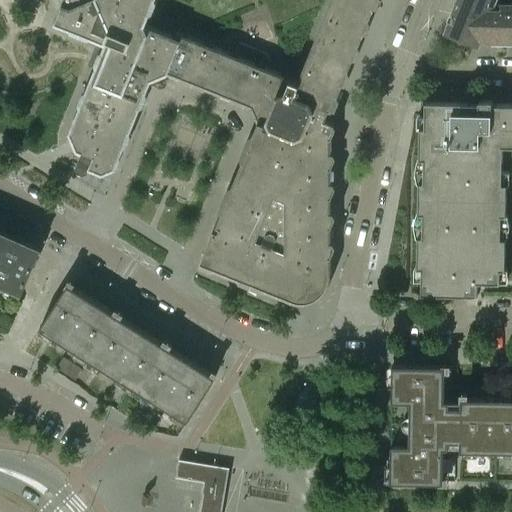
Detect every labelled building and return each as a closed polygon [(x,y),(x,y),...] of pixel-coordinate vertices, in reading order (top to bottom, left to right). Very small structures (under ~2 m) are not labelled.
[(334,190),(329,188),(332,180),(332,166),(334,161),(329,159),(332,150),(332,136),(334,131),(329,129),(332,120),(325,118),(329,108),(332,110),(333,107),(330,106),(334,96),(338,95),(343,81),(341,80),(345,70),(348,69),(354,56),(351,55),(355,45),(359,43),(364,30),(361,29),(365,19),(369,18),(374,5),(372,4),(373,0),(97,0),(96,3),(93,2),(92,0),(83,0),(71,5),(63,2),(55,22),(105,42),(69,131),(77,149),(82,151),(77,165),(79,170),(84,172),(88,170),(90,167),(103,172),(116,167),(144,97),(142,96),(138,87),(151,81),(150,80),(167,72),(185,79),(186,76),(202,83),(201,86),(236,100),(237,97),(250,102),(258,121),(251,139),(254,140),(247,156),(244,155),(230,190),(233,191),(226,207),(224,206),(216,224),(220,226),(219,230),(213,228),(201,259),(210,263),(209,265),(244,280),(245,277),(264,285),(266,288),(292,299),(300,301),(304,301),(306,301),(308,301),(310,301),(314,299),(318,297),(319,296),(323,294),(324,292),(325,291),(327,288),(328,287),(329,286),(330,283),(331,279),(332,273),(332,255),(334,250),(328,248),(332,240),(332,225),(334,220),(329,218),(332,210),(332,196),(334,190)] [(495,1),(495,0),(458,0),(445,31),(478,45),(480,40),(491,40),(492,43),(511,43),(511,3),(500,3),(495,1)] [(511,103),(493,104),(493,100),(492,100),(480,100),(479,100),(479,103),(461,103),(461,102),(421,101),(420,116),(425,117),(425,127),(420,127),(420,158),(425,158),(424,181),(419,181),(418,212),(423,213),(423,236),(418,236),(417,267),(422,267),(422,277),(417,277),(417,293),(478,294),(478,293),(478,285),(478,281),(505,281),(505,279),(500,279),(500,268),(505,269),(506,237),(501,237),(501,214),(506,214),(507,184),(507,183),(502,183),(503,145),(511,145),(511,103)] [(0,285),(20,294),(38,252),(40,248),(0,230),(0,285)] [(88,361),(117,313),(68,282),(40,327),(41,327),(39,330),(50,333),(70,346),(80,352),(88,361)] [(136,391),(166,344),(117,313),(88,361),(99,364),(129,383),(136,391)] [(9,320),(0,316),(0,325),(5,328),(9,320)] [(188,420),(216,375),(166,344),(136,391),(148,394),(177,413),(185,422),(187,419),(188,420)] [(75,379),(83,368),(64,355),(56,367),(75,379)] [(445,399),(445,388),(445,364),(393,363),(393,364),(390,364),(392,375),(392,422),(461,423),(461,399),(445,399)] [(511,450),(511,397),(461,396),(461,399),(461,423),(461,447),(461,449),(462,449),(462,452),(474,449),(508,450),(511,450)] [(444,481),(444,447),(461,447),(461,423),(392,422),(391,468),(388,479),(391,479),(391,480),(444,481)] [(290,494),(293,475),(154,451),(154,450),(87,438),(85,453),(0,438),(0,506),(35,511),(294,511),(298,496),(290,494)]
